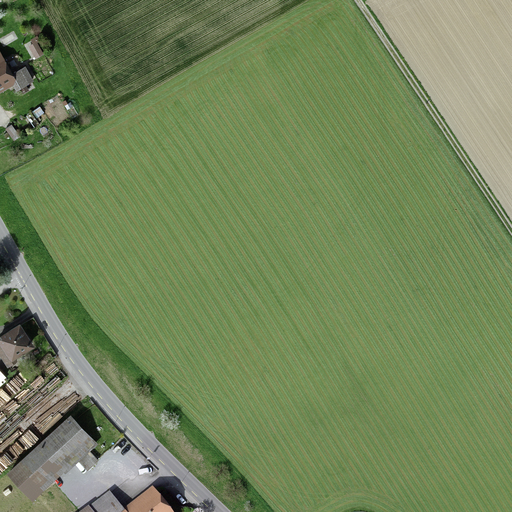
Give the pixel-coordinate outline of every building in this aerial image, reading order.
[(4,46),(0,48),(0,91),(22,79),(16,67),(4,46)] [(28,60),(16,67),(22,79),(24,83),(37,76),(28,60)] [(16,361),(12,355),(31,344),(19,325),(0,336),(0,344),(6,354),(2,356),(8,366),(16,361)] [(91,438),(70,415),(9,470),(29,493),(91,438)] [(133,481),(151,465),(124,435),(106,451),(133,481)] [(0,486),(0,505),(21,486),(12,476),(0,486)] [(129,511),(123,511),(109,494),(85,511),(166,511),(153,494),(129,511)] [(58,511),(43,498),(29,511),(58,511)]
